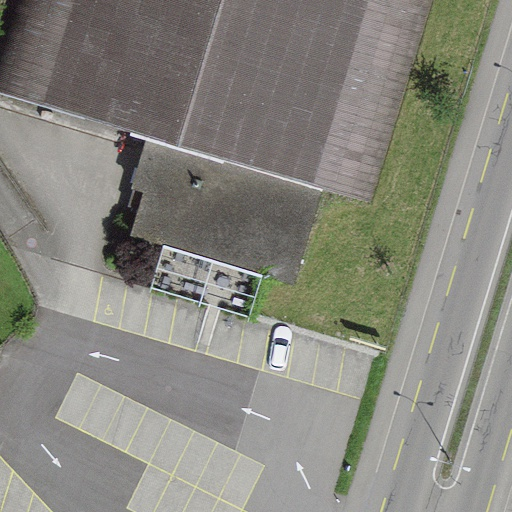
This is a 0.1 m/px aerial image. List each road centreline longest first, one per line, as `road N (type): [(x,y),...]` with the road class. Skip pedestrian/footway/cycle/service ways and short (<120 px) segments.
road 1 (secondary): [(511,126),(397,511)]
road 2 (secondary): [(470,511),(511,377)]
